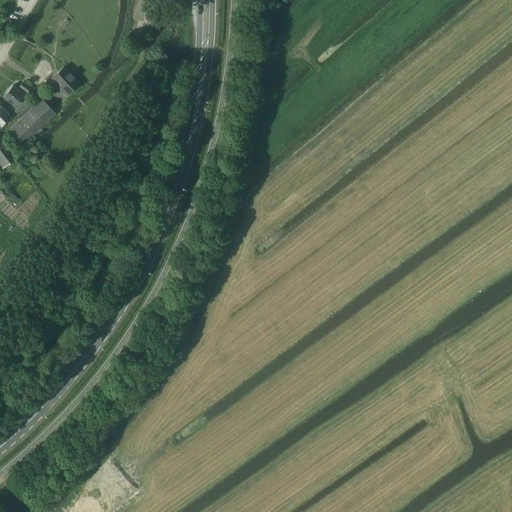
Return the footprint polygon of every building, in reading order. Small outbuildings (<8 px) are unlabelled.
[(55,84),(60,90),(62,88),(67,94),(79,83),(64,66),(52,78),(56,83),(55,84)] [(27,93),(31,88),(23,81),(19,87),(20,88),(19,90),(13,85),(4,97),(15,106),(24,94),(23,93),(25,91),(27,93)] [(42,99),(31,109),(43,124),(44,123),(55,113),(42,99)] [(32,107),(26,100),(15,110),(21,117),(32,107)] [(0,103),(0,125),(11,115),(0,103)] [(43,124),(31,109),(9,129),(22,143),(34,132),(39,137),(44,132),(40,127),(43,124)] [(0,147),(0,156),(5,164),(6,165),(13,159),(3,146),(0,147)]
